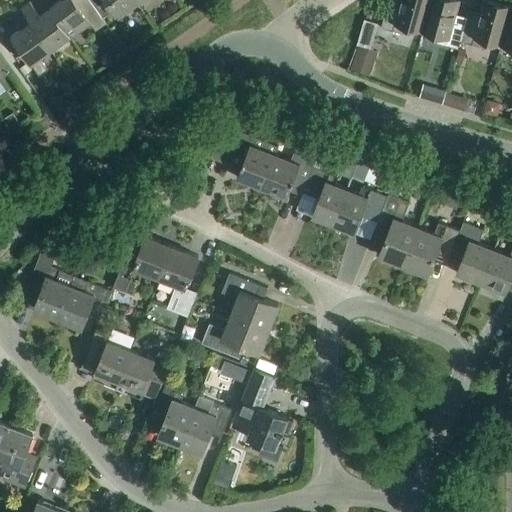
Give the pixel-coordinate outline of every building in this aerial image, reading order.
[(61,0),(49,9),(69,37),(69,38),(91,23),(95,30),(105,23),(102,18),(89,0),(75,0),(74,0),(61,0)] [(89,0),(102,18),(112,11),(118,19),(138,5),(134,0),(89,0)] [(406,25),(422,30),(429,0),(388,0),(381,28),(403,34),(406,25)] [(435,43),(458,49),(469,9),(466,17),(455,14),(459,1),(454,0),(429,0),(422,30),(438,34),(435,43)] [(485,39),(501,43),(511,7),(484,0),(483,0),(480,13),(469,9),(458,49),(460,41),(483,47),(485,39)] [(20,8),(26,17),(50,50),(69,37),(49,9),(39,15),(30,2),(20,8)] [(511,7),(501,43),(511,46),(511,7)] [(50,50),(26,17),(19,22),(23,27),(10,36),(38,76),(47,70),(39,58),(50,50)] [(378,52),(360,47),(352,69),(370,76),(378,52)] [(0,78),(11,71),(0,56),(0,95),(7,91),(0,81),(0,78)] [(27,64),(20,69),(25,76),(32,70),(27,64)] [(442,104),(446,92),(435,88),(431,101),(442,104)] [(455,108),(458,96),(447,92),(443,104),(455,108)] [(19,123),(13,113),(3,119),(9,129),(19,123)] [(237,177),(262,187),(278,146),(241,132),(227,166),(239,171),(237,177)] [(220,137),(212,157),(225,163),(233,142),(220,137)] [(303,192),(313,167),(315,161),(294,153),(291,160),(275,154),(278,146),(262,187),(287,197),(289,191),(301,195),(303,192)] [(352,179),(360,156),(349,152),(340,175),(352,179)] [(312,216),(333,224),(347,189),(335,184),(338,177),(313,167),(303,192),(319,198),(312,216)] [(361,215),(377,221),(387,196),(362,186),(359,194),(347,189),(333,224),(354,233),(361,215)] [(379,255),(403,265),(418,227),(402,221),(409,202),(388,194),(387,196),(377,221),(372,234),(385,240),(379,255)] [(447,264),(451,253),(460,231),(438,222),(434,233),(418,227),(403,265),(427,274),(434,259),(447,264)] [(456,273),(481,283),(494,249),(478,243),(484,230),(463,222),(460,231),(451,253),(462,258),(456,273)] [(143,272),(159,279),(172,246),(146,235),(134,267),(122,263),(113,287),(134,295),(143,272)] [(172,246),(159,279),(176,285),(167,308),(187,316),(197,292),(186,288),(198,256),(172,246)] [(494,249),(481,283),(505,292),(511,277),(511,249),(510,255),(494,249)] [(33,309),(57,319),(70,285),(56,280),(60,270),(51,267),(54,257),(41,252),(25,291),(39,296),(33,309)] [(237,299),(231,314),(269,329),(278,305),(262,298),(267,287),(229,272),(221,292),(237,299)] [(70,285),(57,319),(81,328),(86,315),(100,320),(111,291),(74,276),(70,285)] [(269,329),(231,314),(225,329),(209,323),(201,343),(239,358),(243,347),(259,353),(269,329)] [(92,378),(116,388),(131,350),(108,340),(110,336),(96,330),(83,363),(96,368),(92,378)] [(131,350),(116,388),(140,398),(141,394),(154,399),(170,360),(156,354),(154,359),(131,350)] [(263,408),(275,377),(253,368),(232,421),(250,428),(246,437),(263,443),(259,454),(277,461),(281,450),(276,448),(283,431),(288,433),(293,419),(263,408)] [(158,436),(180,444),(194,407),(180,401),(185,390),(166,383),(153,416),(164,420),(158,436)] [(194,407),(180,444),(202,453),(208,438),(219,442),(232,409),(213,401),(209,413),(194,407)] [(0,452),(10,426),(0,422),(0,452)] [(10,426),(0,452),(0,465),(11,470),(7,481),(25,488),(37,457),(27,453),(34,435),(10,426)] [(216,477),(213,483),(224,487),(227,481),(216,477)] [(62,511),(63,511),(38,502),(33,511),(62,511)]
